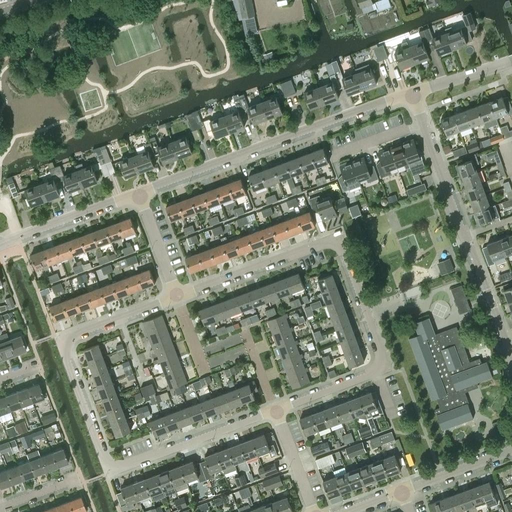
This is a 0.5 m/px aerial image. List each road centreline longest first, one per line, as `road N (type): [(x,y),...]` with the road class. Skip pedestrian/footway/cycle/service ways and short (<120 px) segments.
road 1 (residential): [(176,295),(63,338),(108,471),(274,409)]
road 2 (residential): [(274,409),(385,367),(338,238),(176,295)]
road 3 (residential): [(138,193),(410,92)]
road 4 (residential): [(465,236),(410,92)]
road 5 (residential): [(511,358),(465,236)]
road 6 (residential): [(17,237),(138,193)]
